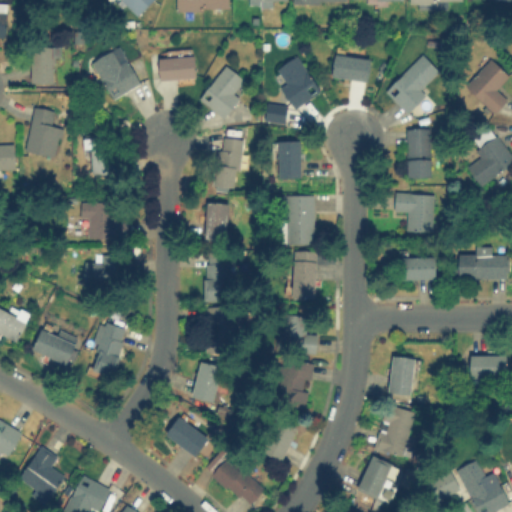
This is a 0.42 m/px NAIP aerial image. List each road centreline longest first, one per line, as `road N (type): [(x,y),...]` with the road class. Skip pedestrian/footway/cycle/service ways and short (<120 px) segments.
road 1 (residential): [(107,442),(155,366),(167,138)]
road 2 (residential): [(0,383),(107,442),(197,511)]
road 3 (residential): [(289,511),(329,445),(351,372),(355,317)]
road 4 (residential): [(355,317),(355,140)]
road 5 (residential): [(511,314),(355,317)]
